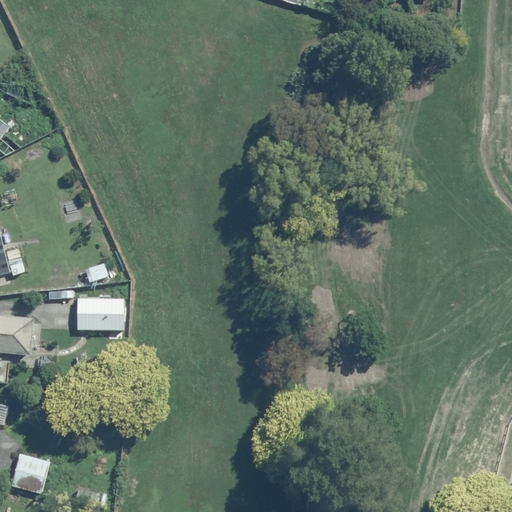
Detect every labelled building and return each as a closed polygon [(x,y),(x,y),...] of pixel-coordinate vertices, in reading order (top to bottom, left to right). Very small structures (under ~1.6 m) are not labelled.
[(0,141),(11,129),(0,119),(0,141)] [(75,199),(61,204),(70,225),(84,220),(75,199)] [(127,299),(78,299),(78,332),(126,332),(127,299)] [(0,382),(2,354),(31,357),(35,321),(0,317),(0,382)] [(0,431),(2,433),(10,405),(0,402),(0,431)] [(53,460),(21,454),(15,484),(47,491),(53,460)]
